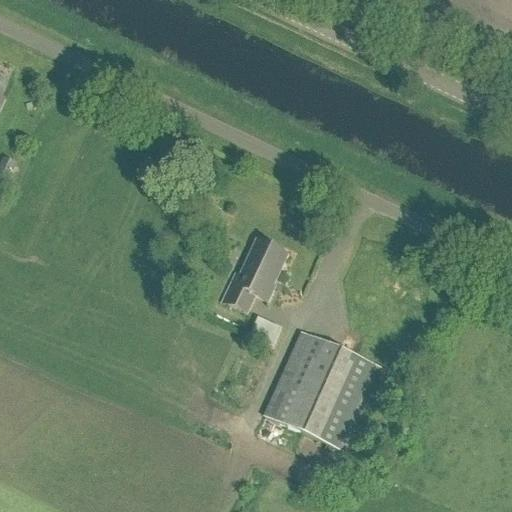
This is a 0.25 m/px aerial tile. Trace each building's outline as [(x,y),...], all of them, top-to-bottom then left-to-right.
[(0,200),(3,202),(18,168),(0,159),(0,200)] [(183,245),(202,255),(222,214),(203,205),(183,245)] [(273,290),(287,261),(257,246),(241,278),(238,277),(223,306),(248,318),(256,301),(269,307),(276,291),(273,290)] [(275,366),(282,344),(254,336),(248,359),(275,366)] [(347,457),(383,373),(302,337),(265,421),(347,457)] [(204,359),(216,362),(220,346),(208,343),(204,359)]
